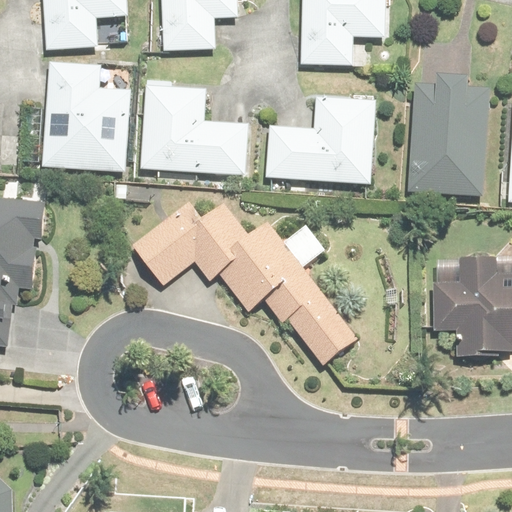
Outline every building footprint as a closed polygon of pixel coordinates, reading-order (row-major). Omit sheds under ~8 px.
[(14,0),(16,76),(73,75),(72,46),(101,46),(99,0),(14,0)] [(132,0),(135,76),(188,74),(187,44),(216,42),(213,0),(132,0)] [(365,0),(276,0),(272,89),(334,92),(335,62),(365,62),(365,0)] [(107,110),(74,108),(75,88),(21,84),(13,192),(58,195),(102,198),(107,110)] [(465,111),(386,105),(378,219),(457,224),(465,111)] [(179,110),(117,108),(114,195),(221,198),(223,145),(178,143),(179,110)] [(350,157),(349,157),(353,126),(293,119),(289,153),(240,149),(236,204),(346,212),(350,157)] [(511,120),(485,120),(480,225),(498,225),(498,226),(511,227),(511,120)] [(272,311),(319,374),(360,344),(272,228),(256,240),(226,206),(204,225),(187,204),(133,250),(166,289),(190,268),(209,290),(222,279),(251,324),(272,311)] [(21,225),(0,223),(0,343),(8,345),(21,225)] [(511,263),(507,263),(505,303),(481,303),(481,282),(440,280),(439,302),(408,301),(407,352),(437,353),(436,389),(477,391),(479,354),(503,354),(501,395),(511,395),(511,263)]
